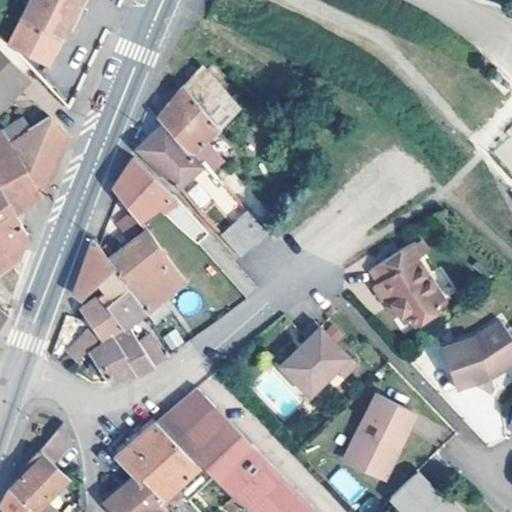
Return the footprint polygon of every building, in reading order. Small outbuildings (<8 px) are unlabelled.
[(28,0),(9,41),(49,60),(62,32),(64,32),(66,29),(79,0),(28,0)] [(0,105),(9,97),(4,92),(8,88),(25,70),(0,45),(0,105)] [(163,121),(203,161),(212,170),(222,161),(203,140),(232,111),(198,68),(180,85),(163,106),(156,114),(163,121)] [(30,75),(25,70),(8,88),(4,92),(9,97),(30,75)] [(30,127),(8,140),(42,194),(68,133),(48,115),(30,127)] [(23,116),(2,129),(8,140),(30,127),(23,116)] [(177,185),(203,161),(163,121),(136,145),(177,185)] [(8,140),(2,129),(0,130),(0,187),(0,188),(15,210),(22,206),(42,194),(8,140)] [(159,183),(132,155),(128,161),(112,185),(138,218),(156,206),(162,201),(181,221),(189,212),(159,183)] [(35,243),(15,210),(0,188),(0,187),(0,267),(14,257),(35,243)] [(265,230),(246,209),(221,233),(241,254),(265,230)] [(125,287),(141,312),(183,278),(144,228),(106,256),(110,263),(125,287)] [(102,272),(110,263),(106,256),(93,236),(73,292),(77,295),(81,297),(93,283),(97,277),(102,272)] [(424,252),(416,241),(411,245),(409,242),(368,269),(376,282),(370,286),(379,300),(391,292),(396,299),(390,304),(399,316),(404,312),(414,326),(434,313),(433,311),(444,304),(414,259),(424,252)] [(125,287),(110,263),(102,272),(97,277),(104,286),(99,290),(125,325),(137,340),(143,336),(131,319),(141,312),(125,287)] [(100,333),(97,337),(91,343),(94,346),(91,350),(111,379),(129,373),(137,370),(113,334),(125,325),(99,290),(80,306),(84,312),(100,333)] [(511,364),(511,335),(500,319),(477,339),(444,344),(457,385),(497,377),(511,364)] [(356,363),(315,320),(301,332),(306,338),(281,363),(308,393),(335,369),(342,376),(356,363)] [(147,332),(143,336),(137,340),(125,325),(113,334),(137,370),(150,364),(165,354),(147,332)] [(91,343),(97,337),(87,329),(64,353),(73,361),(91,343)] [(413,411),(373,391),(342,457),(384,477),(400,445),(397,443),(413,411)] [(214,404),(175,441),(195,463),(197,461),(238,497),(253,511),(315,511),(317,511),(275,468),(214,404)] [(253,511),(238,497),(197,461),(195,463),(175,441),(156,419),(133,438),(113,455),(133,474),(167,511),(253,511)] [(9,488),(36,511),(44,501),(66,475),(61,470),(51,462),(71,440),(68,434),(62,420),(46,437),(23,464),(27,468),(9,488)] [(339,468),(327,483),(353,504),(365,490),(339,468)] [(440,496),(416,470),(389,496),(404,511),(461,511),(444,493),(440,496)] [(167,511),(133,474),(115,490),(104,500),(114,511),(167,511)] [(37,511),(36,511),(9,488),(6,493),(0,501),(0,506),(4,511),(5,511),(37,511)] [(72,511),(79,506),(78,488),(56,511),(44,501),(36,511),(37,511),(72,511)]
